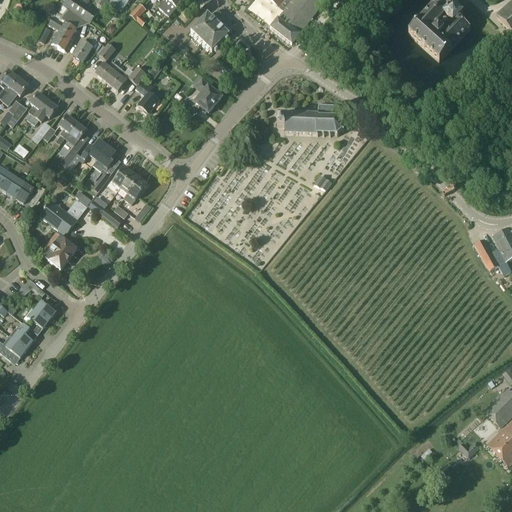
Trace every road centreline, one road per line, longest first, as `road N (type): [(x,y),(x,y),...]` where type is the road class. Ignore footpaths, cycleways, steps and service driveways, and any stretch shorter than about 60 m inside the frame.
road 1 (tertiary): [(511,221),(478,220),(378,117),(279,58)]
road 2 (residential): [(185,177),(49,71),(0,47)]
road 3 (unclassified): [(79,316),(185,177)]
road 4 (unclassified): [(185,177),(279,58)]
road 5 (unclassified): [(0,419),(79,316)]
